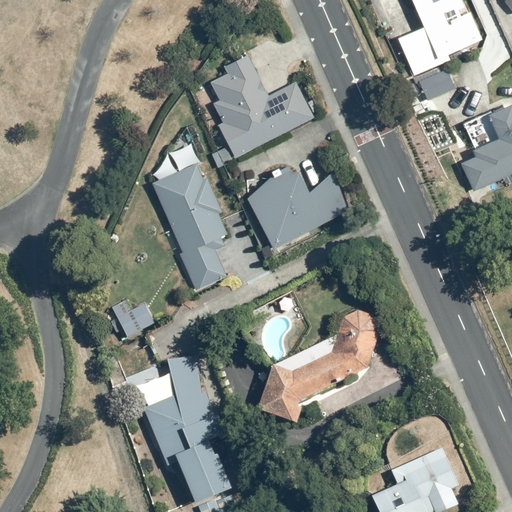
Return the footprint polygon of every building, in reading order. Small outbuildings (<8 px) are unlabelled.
[(412,0),(423,23),(397,34),(416,76),(453,60),(450,52),(481,38),(464,0),(412,0)] [(511,0),(503,0),(504,0),(511,10),(511,0)] [(236,157),(312,114),(295,79),(268,93),(246,54),(225,66),(227,70),(208,81),(218,99),(213,102),(223,120),(218,123),(236,157)] [(461,121),(474,147),(469,149),(472,155),(460,161),(474,190),(511,171),(511,98),(507,98),(461,121)] [(195,160),(151,179),(182,249),(179,251),(195,289),(227,275),(211,239),(225,233),(217,213),(223,210),(210,179),(205,181),(195,160)] [(271,175),(246,195),(274,249),(355,207),(335,167),(310,190),(297,166),(271,175)] [(113,307),(127,336),(157,321),(147,300),(130,308),(126,300),(113,307)] [(279,361),(271,362),(256,406),(295,419),(301,402),(368,366),(382,315),(358,308),(344,313),(335,310),(330,327),(336,331),(279,361)] [(223,511),(239,506),(208,425),(219,421),(191,351),(167,360),(172,375),(142,387),(149,406),(146,408),(166,459),(176,456),(198,511),(223,511)] [(369,489),(377,511),(436,511),(459,504),(452,486),(458,484),(444,445),(390,465),(395,480),(369,489)]
